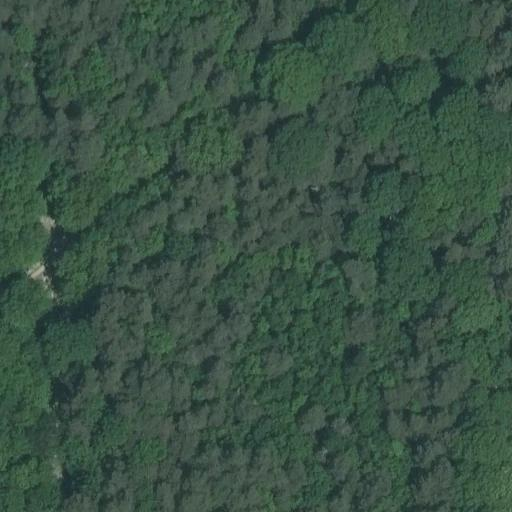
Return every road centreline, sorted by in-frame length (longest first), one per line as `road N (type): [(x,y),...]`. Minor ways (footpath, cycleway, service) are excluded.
road 1 (track): [(62,511),(20,0)]
road 2 (track): [(511,509),(458,0)]
road 3 (track): [(0,309),(396,0)]
